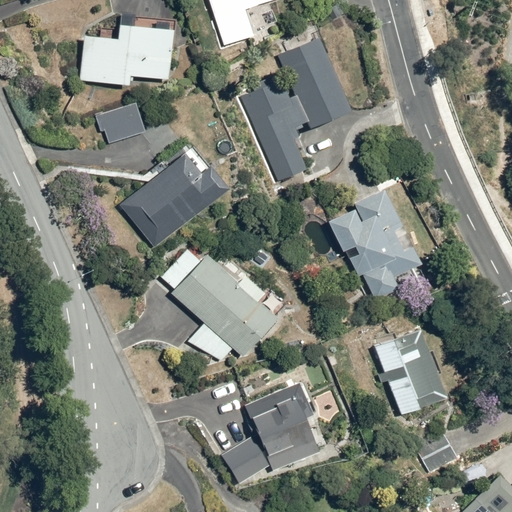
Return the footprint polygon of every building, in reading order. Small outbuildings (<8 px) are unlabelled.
[(208,0),(223,45),(252,35),(243,8),(265,0),(208,0)] [(169,80),(174,30),(120,25),(118,39),(87,36),(81,80),(130,85),(131,76),(169,80)] [(278,181),(305,168),(290,134),(347,109),(318,36),(278,54),(286,77),(241,94),(278,181)] [(148,157),(178,134),(164,114),(149,125),(131,95),(95,115),(107,137),(103,167),(147,170),(148,157)] [(181,151),(118,203),(153,247),(225,186),(206,165),(198,171),(181,151)] [(419,262),(379,187),(350,202),(352,205),(324,219),(340,251),(343,249),(357,276),(362,273),(374,299),(398,286),(392,277),(419,262)] [(275,316),(204,253),(170,294),(203,322),(188,341),(220,360),(231,347),(241,356),(275,316)] [(417,327),(373,345),(400,414),(443,396),(417,327)] [(272,470),(316,451),(300,418),(311,413),(296,381),(242,403),(253,432),(220,453),(239,484),(269,464),(272,470)] [(511,511),(511,486),(496,472),(459,511),(511,511)]
